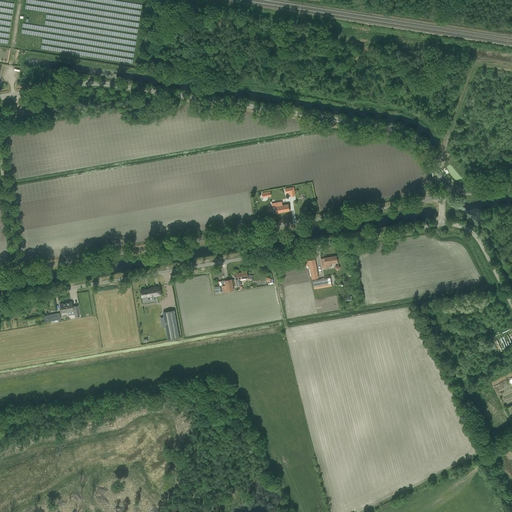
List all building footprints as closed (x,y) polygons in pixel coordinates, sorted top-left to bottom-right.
[(294,187),(285,188),(286,193),(290,193),(291,197),(296,196),(294,187)] [(272,204),(273,213),(289,210),(288,205),(283,206),(282,202),(272,204)] [(338,262),(337,256),(321,259),(322,268),(331,267),(330,263),(338,262)] [(316,264),(309,265),(312,279),(318,278),(316,264)] [(248,277),(247,271),(235,274),(236,286),(241,285),(240,279),(248,277)] [(232,279),(225,280),(225,285),(226,291),(234,290),(232,279)] [(142,298),(143,302),(148,301),(148,297),(154,296),(161,295),(159,286),(140,290),(142,298)] [(65,303),(67,312),(74,311),(75,317),(79,316),(78,306),(73,306),(72,307),(71,302),(65,303)] [(179,338),(178,331),(174,310),(163,312),(168,340),(179,338)] [(43,316),(44,322),(56,320),(57,322),(60,322),(59,319),(60,319),(59,313),(43,316)]
